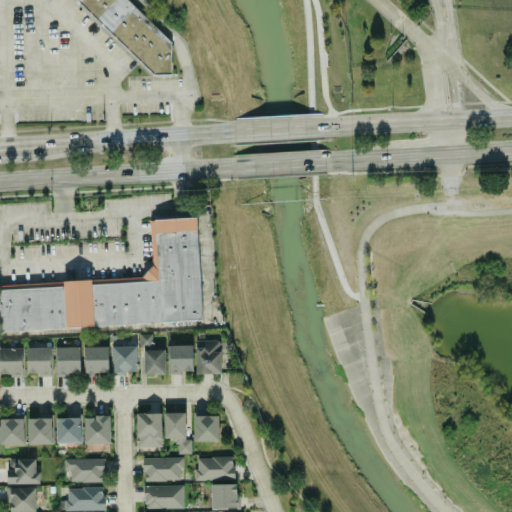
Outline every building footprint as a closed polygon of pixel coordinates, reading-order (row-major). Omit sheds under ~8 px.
[(74,0),(111,35),(152,74),(171,74),(170,46),(163,39),(160,39),(143,23),(143,15),(127,0),(74,0)] [(196,217),(149,219),(152,277),(0,284),(0,330),(202,321),(196,217)] [(165,374),(164,349),(152,350),(152,333),(140,334),(141,374),(165,374)] [(195,340),(196,374),(222,373),(221,339),(195,340)] [(192,345),(168,345),(169,373),(192,372),(192,345)] [(108,373),(107,346),(84,347),(85,374),(108,373)] [(136,373),(136,346),(111,346),(111,374),(136,373)] [(23,347),(0,347),(0,375),(23,375),(23,347)] [(27,374),(51,374),(51,347),(26,347),(27,374)] [(79,347),(55,347),(56,375),(80,374),(79,347)] [(161,446),(161,412),(136,413),(136,447),(161,446)] [(163,412),(164,438),(176,437),(176,454),(191,453),(190,438),(185,438),(185,412),(163,412)] [(109,442),(108,415),(83,416),(84,443),(109,442)] [(194,441),(218,441),(218,416),(195,415),(194,441)] [(0,443),(23,444),(23,417),(0,416),(0,443)] [(27,416),(27,444),(52,443),(52,416),(27,416)] [(55,418),(56,443),(80,442),(79,417),(55,418)] [(195,480),(233,480),(233,457),(195,456),(195,480)] [(143,480),(182,480),(182,457),(143,457),(143,480)] [(6,484),(37,483),(36,458),(10,459),(11,468),(6,468),(6,484)] [(103,481),(103,458),(63,459),(63,470),(69,470),(69,482),(103,481)] [(210,484),(211,509),(238,508),(238,483),(210,484)] [(183,508),(183,485),(143,485),(143,509),(183,508)] [(9,511),(26,511),(35,511),(34,487),(9,488),(9,511)] [(103,487),(65,487),(65,511),(103,510),(103,487)]
